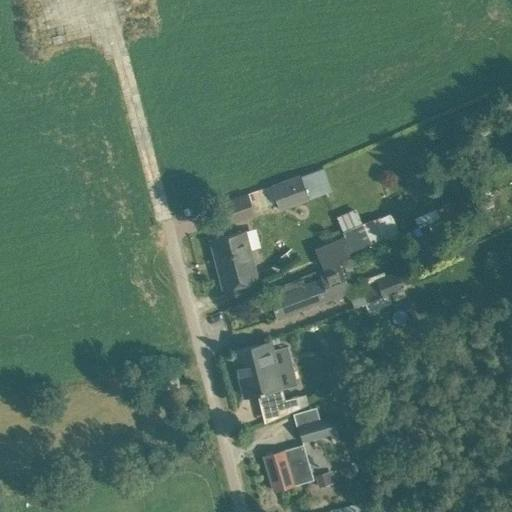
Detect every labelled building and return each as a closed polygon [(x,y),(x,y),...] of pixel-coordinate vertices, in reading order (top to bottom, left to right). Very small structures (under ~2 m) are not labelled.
[(248,194),(218,205),(225,224),(255,213),(254,209),(277,201),(280,209),(309,198),(301,175),(248,194)] [(372,247),(362,223),(344,231),(346,235),(316,248),(324,267),(372,247)] [(223,289),(243,284),(259,279),(246,229),(210,239),(223,289)] [(278,318),(297,311),(349,291),(339,264),(319,271),(321,278),(289,290),(271,297),(278,318)] [(399,270),(406,287),(413,284),(406,267),(399,270)] [(365,302),(389,293),(406,287),(399,270),(359,286),(365,302)] [(392,303),(389,293),(365,302),(369,312),(374,314),(378,313),(380,308),(392,303)] [(448,334),(490,312),(482,298),(441,321),(448,334)] [(285,400),(282,387),(270,341),(253,345),(233,350),(245,396),(257,393),(265,423),(299,408),(296,397),(285,400)] [(340,440),(333,416),(298,426),(303,441),(331,433),(334,442),(340,440)] [(274,490),(294,484),(313,478),(303,444),(283,450),(264,456),(274,490)] [(316,474),(319,484),(335,480),(332,469),(316,474)] [(368,511),(366,500),(330,506),(331,511),(368,511)]
